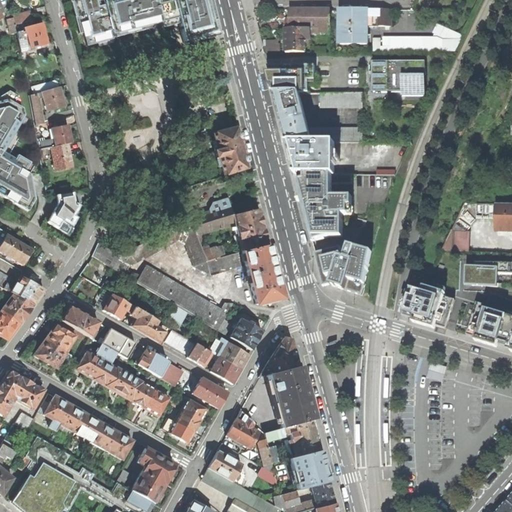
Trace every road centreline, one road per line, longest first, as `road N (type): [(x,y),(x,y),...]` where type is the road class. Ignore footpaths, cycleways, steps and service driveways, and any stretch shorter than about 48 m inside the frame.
road 1 (secondary): [(230,0),(307,311)]
road 2 (residential): [(54,0),(99,180),(88,235),(54,292)]
road 3 (residential): [(197,466),(6,359)]
road 4 (tertiary): [(511,365),(338,311),(307,311)]
road 5 (residential): [(54,292),(239,393)]
road 6 (secondary): [(307,311),(355,511)]
road 7 (unknown): [(271,318),(156,252)]
